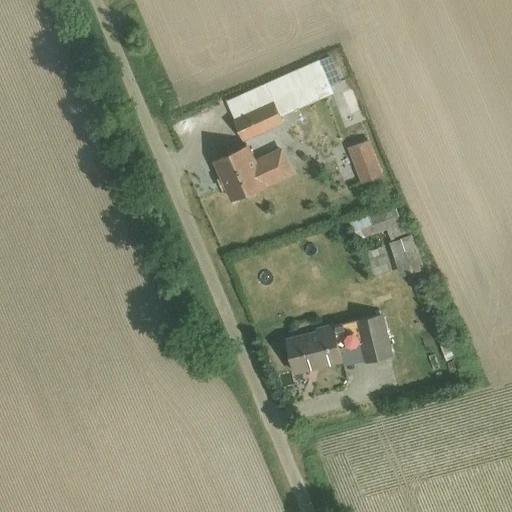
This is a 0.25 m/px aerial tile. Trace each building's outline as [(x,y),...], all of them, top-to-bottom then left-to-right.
[(312,64),(219,100),(235,139),(327,104),(312,64)] [(296,130),(290,145),(313,155),(320,140),(296,130)] [(372,143),(350,151),(361,182),(384,174),(372,143)] [(252,148),(217,162),(234,201),(267,187),(263,177),(290,166),(282,146),(256,157),(252,148)] [(392,248),(397,260),(420,251),(415,239),(392,248)] [(367,255),(375,277),(393,271),(385,248),(367,255)] [(328,326),(282,338),(293,379),(340,367),(336,349),(354,345),(360,371),(385,365),(374,324),(330,335),(328,326)]
